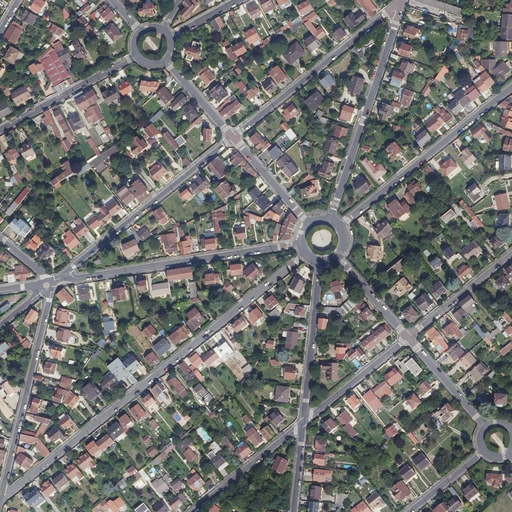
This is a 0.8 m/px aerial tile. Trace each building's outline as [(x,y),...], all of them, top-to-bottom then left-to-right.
[(42,1),(40,0),(36,0),(32,9),(40,13),(45,3),(42,1)] [(192,3),(188,0),(185,0),(184,3),(187,7),(181,12),(185,17),(188,14),(198,6),(194,1),(192,3)] [(276,7),(271,0),(263,0),(259,2),(265,13),(276,7)] [(291,4),(288,0),(278,0),(283,8),(291,4)] [(297,7),(302,15),(302,14),(313,8),(309,0),(297,7)] [(372,10),(374,12),(378,9),(370,0),(368,0),(369,0),(368,0),(363,0),(364,0),(366,3),(372,10)] [(462,9),(434,0),(415,0),(415,1),(460,15),(462,9)] [(155,7),(154,4),(152,5),(152,2),(151,1),(148,2),(147,3),(147,5),(146,5),(146,9),(141,9),(141,15),(146,14),(146,15),(155,14),(155,10),(157,10),(157,7),(155,7)] [(372,18),(376,15),(374,12),(372,10),(366,3),(363,6),(372,18)] [(87,12),(88,12),(94,7),(92,5),(91,6),(89,4),(78,13),(81,16),(85,12),(86,12),(87,12)] [(249,8),(254,18),(262,14),(256,4),(249,8)] [(102,14),(109,8),(106,5),(99,11),(102,14)] [(333,9),(338,16),(341,14),(336,7),(333,9)] [(115,15),(109,8),(102,14),(108,21),(115,15)] [(32,18),(33,18),(35,15),(26,10),(24,14),(25,15),(24,17),(25,17),(24,20),(29,23),(32,18)] [(305,18),(302,20),(304,22),(313,34),(314,35),(319,40),(326,34),(322,29),(318,32),(311,23),(316,19),(316,18),(318,16),(316,13),(315,11),(315,12),(305,18)] [(351,18),(348,20),(350,23),(348,24),(352,29),(366,18),(362,13),(356,17),(353,14),(350,16),(351,18)] [(511,14),(504,14),(503,26),(511,26),(511,14)] [(77,21),(84,28),(88,23),(82,16),(77,21)] [(294,26),(302,20),(302,19),(300,16),(294,20),(295,21),(292,22),(294,26)] [(225,26),(220,17),(216,19),(221,27),(222,28),(225,26)] [(221,27),(216,19),(211,21),(216,30),(221,27)] [(304,22),(302,20),(294,26),(290,28),(291,30),(294,33),(298,30),(297,28),(304,22)] [(13,21),(4,37),(15,43),(22,30),(20,29),(21,26),(13,21)] [(60,28),(51,23),(48,30),(56,34),(60,28)] [(122,35),(113,24),(106,30),(115,41),(122,35)] [(277,34),(278,37),(290,28),(289,26),(288,24),(275,31),(277,34)] [(85,29),(93,37),(96,34),(95,33),(96,32),(89,25),(85,29)] [(511,26),(503,26),(503,38),(511,38),(511,26)] [(261,38),(255,28),(251,30),(252,31),(246,34),(251,44),(259,39),(261,38)] [(419,31),(407,28),(404,36),(415,39),(416,35),(418,35),(419,31)] [(264,44),(265,45),(278,37),(277,34),(275,31),(274,29),(269,32),(272,35),(263,41),(264,44)] [(342,29),(337,32),(335,34),(340,41),(347,35),(342,29)] [(459,29),(457,39),(462,40),(467,40),(468,30),(459,29)] [(320,45),(321,44),(319,40),(314,35),(305,43),(312,52),(320,45)] [(58,53),(62,60),(68,57),(69,59),(72,56),(68,48),(65,49),(61,41),(59,38),(54,42),(58,49),(60,52),(58,53)] [(456,51),(460,40),(454,38),(450,49),(456,51)] [(72,56),(75,62),(86,55),(78,41),(74,43),(72,39),(67,42),(74,54),(72,56)] [(193,41),(191,48),(189,47),(187,48),(186,51),(187,53),(189,54),(187,59),(193,61),(195,55),(201,57),(203,52),(200,50),(201,46),(198,45),(199,43),(193,41)] [(239,60),(229,41),(224,44),(230,55),(228,56),(230,59),(235,60),(235,61),(240,62),(239,60)] [(510,42),(495,41),(495,46),(497,47),(497,56),(508,57),(508,47),(510,47),(510,42)] [(248,51),(243,42),(234,47),(239,56),(248,51)] [(284,54),(292,64),(306,53),(298,43),(284,54)] [(413,47),(403,44),(400,54),(410,57),(413,47)] [(45,69),(58,92),(62,90),(59,84),(63,82),(62,80),(67,78),(71,85),(74,83),(62,60),(58,53),(56,50),(55,49),(54,49),(51,45),(47,49),(41,55),(45,63),(43,64),(45,69)] [(21,51),(12,47),(5,58),(14,63),(21,51)] [(352,50),(360,58),(363,55),(360,53),(355,47),(352,50)] [(30,68),(34,75),(45,69),(43,64),(39,57),(38,57),(36,60),(37,63),(31,66),(30,68)] [(487,64),(487,68),(493,68),(493,72),(496,76),(501,72),(504,76),(511,71),(504,62),(499,66),(498,64),(497,64),(497,62),(496,62),(496,59),(484,59),(484,64),(487,64)] [(404,61),(401,69),(413,73),(416,66),(404,61)] [(445,65),(441,71),(436,78),(440,81),(448,69),(445,65)] [(452,69),(455,74),(460,70),(456,65),(453,67),(454,68),(452,69)] [(206,66),(199,72),(202,75),(200,76),(208,85),(216,78),(206,66)] [(270,75),(272,78),(278,85),(288,77),(279,66),(271,72),(272,74),(270,75)] [(402,84),(406,73),(396,70),(392,81),(391,84),(401,87),(402,84)] [(482,79),(488,87),(495,81),(486,70),(479,76),(482,79)] [(335,81),(330,75),(322,81),(327,88),(335,81)] [(364,80),(354,76),(349,91),(360,95),(364,80)] [(269,93),(279,86),(278,85),(272,78),(263,85),(269,93)] [(424,95),(430,87),(434,80),(430,79),(428,83),(429,84),(422,94),(424,95)] [(483,93),(489,88),(488,87),(482,79),(476,84),(483,93)] [(134,90),(129,81),(119,86),(124,95),(134,90)] [(142,81),(141,90),(151,91),(151,90),(155,91),(158,88),(159,83),(153,82),(153,83),(142,81)] [(0,88),(4,91),(7,88),(9,86),(3,82),(0,88)] [(243,82),(239,86),(241,89),(251,100),(257,95),(256,94),(260,91),(256,86),(249,92),(247,90),(249,89),(243,82)] [(29,91),(32,89),(29,84),(16,91),(17,93),(12,96),(13,96),(18,105),(23,102),(22,101),(24,100),(25,100),(32,96),(29,91)] [(211,92),(216,98),(224,90),(219,84),(211,92)] [(475,86),(471,89),(468,86),(464,89),(464,90),(472,100),(474,102),(481,95),(475,86)] [(174,98),(165,87),(156,94),(166,106),(174,98)] [(4,91),(9,99),(13,96),(12,96),(11,94),(7,88),(4,91)] [(121,97),(116,88),(108,92),(108,91),(103,94),(108,104),(121,97)] [(401,95),(399,102),(407,104),(407,107),(409,107),(408,110),(412,112),(414,106),(411,106),(415,92),(407,89),(402,88),(400,95),(401,95)] [(94,90),(86,95),(91,104),(92,106),(92,107),(93,109),(100,120),(104,118),(99,110),(100,110),(98,106),(97,106),(95,102),(100,99),(94,90)] [(224,90),(216,98),(220,103),(229,95),(224,90)] [(472,100),(464,90),(455,97),(457,100),(463,107),(472,100)] [(84,91),(74,96),(76,101),(81,110),(82,111),(88,108),(89,109),(87,110),(89,113),(87,114),(91,122),(94,121),(96,124),(95,124),(97,129),(103,126),(100,121),(100,120),(93,109),(92,107),(92,106),(91,104),(86,95),(84,91)] [(326,101),(318,91),(306,101),(313,111),(326,101)] [(183,94),(177,99),(176,100),(176,101),(171,105),(176,110),(180,106),(181,106),(182,106),(188,100),(183,94)] [(235,94),(221,106),(224,108),(236,97),(235,96),(236,95),(235,94)] [(231,106),(231,105),(225,109),(220,114),(226,121),(243,106),(238,100),(231,106)] [(456,114),(464,108),(463,107),(457,100),(450,106),(456,114)] [(505,100),(499,105),(504,108),(511,110),(511,106),(508,104),(509,102),(505,100)] [(392,105),(384,103),(381,112),(382,113),(381,118),(386,120),(388,116),(389,116),(391,115),(392,111),(393,111),(395,106),(392,105)] [(12,111),(8,104),(0,107),(0,117),(0,118),(12,111)] [(199,115),(190,104),(182,111),(191,121),(199,115)] [(288,120),(296,114),(300,111),(293,104),(286,110),(287,112),(284,115),(288,120)] [(350,121),(355,108),(345,105),(344,109),(343,109),(339,120),(347,122),(348,120),(350,121)] [(69,140),(74,137),(57,106),(52,108),(64,130),(66,134),(69,140)] [(448,113),(447,114),(444,110),(442,112),(437,106),(435,108),(438,113),(445,121),(448,124),(454,120),(448,113)] [(511,110),(504,108),(502,112),(506,114),(502,123),(511,127),(511,110)] [(51,124),(66,152),(73,148),(68,140),(66,141),(62,135),(63,134),(56,126),(53,119),(49,110),(44,113),(47,117),(51,124)] [(150,120),(153,123),(164,113),(161,110),(150,120)] [(321,119),(322,117),(325,113),(320,110),(316,116),(321,119)] [(445,121),(438,113),(435,115),(436,116),(426,124),(432,132),(436,129),(438,127),(439,128),(443,125),(442,124),(445,121)] [(77,130),(85,126),(79,115),(71,119),(77,130)] [(194,123),(181,134),(183,136),(195,125),(194,123)] [(145,130),(151,137),(159,131),(153,124),(145,130)] [(502,128),(493,124),(492,128),(497,130),(496,133),(499,134),(500,132),(502,128)] [(493,137),(482,125),(472,133),(476,138),(482,134),(488,141),(493,137)] [(335,135),(345,139),(348,130),(338,126),(335,135)] [(296,135),(291,128),(288,131),(286,132),(291,139),(296,135)] [(511,132),(502,128),(500,132),(511,137),(511,132)] [(432,137),(426,130),(418,136),(415,139),(421,146),(424,144),(432,137)] [(187,141),(183,136),(176,141),(168,131),(164,134),(176,150),(187,141)] [(259,149),(260,147),(264,151),(272,145),(268,141),(266,142),(260,135),(258,133),(251,139),(259,149)] [(139,151),(141,153),(149,146),(143,139),(141,141),(137,136),(131,141),(136,146),(133,149),(136,153),(139,151)] [(325,151),(335,154),(339,143),(336,142),(337,139),(330,137),(325,151)] [(390,147),(387,149),(393,157),(402,150),(396,142),(393,145),(392,143),(389,145),(390,147)] [(36,153),(30,143),(26,145),(26,146),(20,149),(25,159),(36,153)] [(364,143),(362,150),(371,153),(373,146),(364,143)] [(102,157),(106,161),(122,151),(117,145),(114,146),(101,155),(102,157)] [(276,161),(284,154),(277,146),(269,153),(272,156),(276,161)] [(465,155),(460,159),(466,166),(476,158),(467,147),(462,152),(465,155)] [(14,160),(21,156),(16,148),(9,151),(9,152),(7,153),(11,161),(14,159),(14,160)] [(393,157),(387,149),(384,152),(390,160),(393,157)] [(128,151),(125,154),(129,160),(133,157),(128,151)] [(239,153),(236,155),(233,158),(233,159),(235,162),(233,163),(237,167),(245,160),(239,153)] [(310,175),(314,176),(311,163),(309,164),(307,153),(305,153),(305,156),(310,175)] [(511,154),(500,154),(499,169),(511,168),(511,154)] [(287,155),(278,163),(291,179),(300,171),(287,155)] [(209,164),(221,179),(230,171),(219,156),(209,164)] [(188,167),(192,164),(186,158),(183,160),(188,167)] [(376,168),(367,158),(362,162),(375,177),(379,174),(381,176),(387,172),(381,164),(376,168)] [(100,172),(107,167),(101,159),(95,164),(96,166),(96,167),(100,172)] [(324,169),(322,169),(320,175),(330,178),(335,164),(331,163),(331,160),(327,159),(327,161),(324,169)] [(444,178),(458,167),(451,159),(447,162),(447,161),(442,165),(443,166),(437,170),(444,178)] [(67,178),(74,173),(68,162),(64,164),(68,172),(51,182),(54,186),(61,182),(65,179),(66,179),(67,178)] [(89,163),(77,171),(78,173),(80,175),(92,167),(89,163)] [(150,171),(158,181),(164,176),(163,175),(167,172),(160,163),(150,171)] [(209,164),(205,167),(217,182),(221,179),(209,164)] [(429,165),(424,169),(432,179),(436,175),(429,165)] [(78,173),(77,171),(74,173),(67,178),(69,181),(75,178),(74,176),(78,173)] [(489,174),(480,182),(481,184),(486,179),(491,176),(489,174)] [(196,183),(192,187),(197,193),(198,194),(203,201),(205,198),(206,197),(201,191),(208,186),(211,184),(204,176),(202,179),(203,180),(197,185),(196,183)] [(371,187),(363,178),(354,186),(361,194),(371,187)] [(131,188),(133,191),(136,189),(138,192),(135,194),(141,203),(149,197),(146,192),(148,190),(140,180),(134,185),(131,188)] [(223,184),(215,190),(223,199),(235,190),(232,186),(231,187),(226,181),(225,180),(222,183),(223,184)] [(320,190),(318,181),(313,182),(314,186),(310,186),(310,187),(307,188),(302,189),(304,198),(310,197),(310,198),(314,197),(314,196),(319,195),(318,191),(320,190)] [(417,185),(415,182),(408,187),(414,195),(418,192),(421,190),(419,187),(420,186),(418,184),(417,185)] [(481,192),(475,184),(468,189),(471,192),(468,194),(471,197),(473,195),(475,198),(477,198),(478,197),(478,195),(481,192)] [(127,205),(136,198),(131,192),(129,190),(126,186),(118,193),(121,197),(127,205)] [(197,193),(192,187),(181,195),(184,199),(186,197),(188,200),(197,193)] [(289,193),(292,196),(298,191),(295,188),(289,193)] [(8,210),(12,214),(30,192),(26,189),(8,210)] [(255,196),(254,194),(252,194),(249,190),(244,194),(250,201),(255,196)] [(499,211),(510,208),(507,194),(496,196),(499,211)] [(113,195),(104,201),(106,205),(115,199),(113,195)] [(258,204),(264,212),(272,205),(269,201),(269,202),(264,197),(262,195),(254,202),(257,205),(258,204)] [(418,203),(413,196),(410,198),(415,205),(418,203)] [(388,206),(399,219),(411,209),(406,202),(402,205),(397,198),(388,206)] [(468,212),(471,210),(463,200),(460,203),(468,212)] [(113,216),(122,209),(116,201),(107,208),(109,211),(113,216)] [(287,207),(281,201),(278,205),(272,209),(270,211),(281,215),(282,216),(284,212),(285,212),(283,211),(287,207)] [(102,223),(104,226),(104,225),(108,222),(113,218),(112,217),(108,212),(104,207),(100,210),(103,214),(98,218),(102,223)] [(167,215),(161,207),(159,210),(159,209),(154,213),(161,221),(165,218),(165,217),(167,215)] [(449,207),(440,215),(447,224),(457,215),(452,209),(452,210),(449,207)] [(270,211),(264,216),(269,218),(269,217),(279,221),(282,216),(281,215),(270,211)] [(247,212),(245,216),(247,227),(251,227),(250,222),(255,224),(256,220),(263,223),(262,218),(247,212)] [(298,221),(292,213),(290,215),(288,214),(287,215),(285,218),(287,219),(296,225),(298,221)] [(216,218),(213,218),(214,225),(215,231),(220,230),(219,224),(218,224),(218,220),(227,219),(226,214),(215,216),(216,218)] [(93,230),(102,223),(98,218),(95,215),(87,222),(93,230)] [(499,228),(509,228),(510,215),(500,215),(499,228)] [(485,227),(476,216),(472,217),(474,220),(480,227),(485,227)] [(80,238),(89,230),(83,223),(79,218),(75,221),(79,226),(74,230),(80,238)] [(20,222),(16,219),(10,227),(20,236),(21,235),(25,239),(33,230),(28,226),(29,226),(21,220),(20,222)] [(294,229),(296,225),(287,219),(284,226),(294,229)] [(374,228),(383,239),(389,234),(387,232),(393,228),(386,220),(381,224),(379,226),(378,225),(374,228)] [(480,227),(474,220),(470,223),(476,230),(480,227)] [(275,230),(278,232),(282,233),(292,234),(294,229),(284,226),(278,223),(275,230)] [(247,239),(246,227),(231,229),(233,241),(247,239)] [(145,228),(137,234),(142,240),(150,234),(145,228)] [(72,249),(80,242),(71,231),(66,234),(69,238),(65,241),(68,244),(72,249)] [(166,232),(161,234),(162,243),(165,242),(165,246),(166,246),(167,252),(178,250),(175,234),(167,235),(166,232)] [(505,242),(499,235),(490,242),(496,249),(505,242)] [(42,243),(35,237),(31,242),(30,242),(27,246),(30,248),(31,247),(36,251),(42,243)] [(140,250),(135,239),(123,244),(127,255),(140,250)] [(207,249),(217,247),(217,242),(216,239),(202,241),(203,248),(207,247),(207,249)] [(188,252),(192,251),(191,247),(190,240),(183,242),(181,242),(182,252),(188,252)] [(475,254),(476,256),(483,250),(475,240),(461,251),(468,260),(475,254)] [(56,250),(47,243),(38,254),(46,260),(50,254),(52,255),(56,250)] [(369,246),(369,250),(370,250),(370,253),(369,259),(381,260),(381,255),(380,255),(380,247),(369,246)] [(449,260),(455,255),(449,247),(443,252),(449,260)] [(431,264),(437,271),(445,264),(438,255),(429,262),(430,264),(431,264)] [(385,271),(387,272),(398,262),(397,261),(385,271)] [(244,273),(242,264),(231,266),(232,269),(228,270),(229,276),(244,274),(244,273)] [(244,273),(244,274),(244,275),(247,279),(249,277),(251,280),(252,281),(262,273),(259,269),(255,264),(244,273)] [(458,273),(462,278),(471,270),(467,265),(465,266),(464,265),(461,267),(462,269),(458,273)] [(170,271),(168,271),(170,282),(173,281),(173,282),(175,282),(175,281),(181,280),(181,281),(183,281),(183,279),(186,279),(188,278),(190,278),(191,283),(190,283),(193,299),(197,297),(192,267),(187,268),(186,268),(182,269),(178,269),(174,270),(170,271)] [(16,270),(16,274),(17,278),(21,278),(21,280),(26,280),(26,277),(30,276),(29,271),(25,268),(23,269),(16,270)] [(511,277),(504,268),(500,271),(504,276),(497,282),(503,290),(510,284),(508,281),(510,280),(511,277)] [(208,283),(208,284),(216,283),(216,282),(220,281),(219,275),(215,276),(215,274),(207,276),(207,279),(207,281),(206,281),(207,283),(208,283)] [(9,283),(16,282),(15,275),(8,276),(9,283)] [(413,288),(404,277),(395,284),(404,296),(413,288)] [(306,283),(296,278),(291,288),(301,294),(306,283)] [(149,290),(148,281),(144,282),(144,280),(141,281),(141,282),(140,282),(141,286),(141,290),(142,291),(149,290)] [(229,281),(224,285),(226,286),(230,292),(235,288),(229,281)] [(331,284),(334,293),(344,290),(341,281),(331,284)] [(382,289),(386,293),(395,285),(392,281),(382,289)] [(437,298),(447,290),(441,281),(431,289),(437,298)] [(171,293),(170,283),(154,286),(155,295),(171,293)] [(119,302),(127,301),(124,284),(117,285),(118,289),(112,290),(114,297),(118,296),(119,302)] [(79,290),(81,300),(92,299),(91,288),(79,290)] [(64,289),(58,295),(64,302),(67,299),(70,303),(74,300),(64,289)] [(416,301),(424,311),(433,303),(426,293),(416,301)] [(321,305),(321,312),(342,314),(347,314),(353,309),(355,307),(352,304),(356,301),(359,304),(361,301),(356,295),(353,297),(354,298),(343,307),(321,305)] [(475,302),(470,295),(460,303),(463,307),(467,312),(469,314),(474,310),(471,305),(475,302)] [(273,296),(265,303),(271,310),(279,304),(273,296)] [(362,301),(361,301),(359,304),(356,306),(359,310),(363,314),(360,316),(365,322),(372,315),(371,314),(372,313),(362,301)] [(3,313),(13,306),(10,302),(0,309),(3,313)] [(289,304),(284,311),(287,313),(290,307),(297,307),(297,311),(296,311),(295,316),(306,316),(306,311),(305,311),(305,308),(301,308),(301,305),(289,304)] [(419,316),(411,306),(403,313),(411,322),(419,316)] [(188,314),(192,319),(189,322),(188,323),(194,331),(202,324),(201,323),(206,319),(201,313),(196,307),(188,314)] [(467,312),(463,307),(454,315),(459,322),(463,319),(461,316),(467,312)] [(68,310),(60,308),(57,323),(65,325),(67,326),(70,326),(70,325),(71,323),(70,322),(68,321),(70,314),(68,313),(68,310)] [(39,313),(33,309),(24,324),(29,327),(39,313)] [(258,309),(250,315),(253,319),(250,321),(254,325),(264,317),(258,309)] [(280,314),(277,310),(270,315),(274,319),(280,314)] [(509,315),(505,311),(502,314),(507,320),(510,317),(509,315)] [(247,325),(242,319),(232,326),(237,333),(247,325)] [(320,319),(319,329),(328,330),(329,320),(320,319)] [(104,336),(111,335),(110,330),(116,329),(115,321),(105,323),(105,330),(103,331),(104,336)] [(451,327),(449,325),(443,330),(448,337),(451,335),(452,336),(456,333),(461,339),(465,336),(461,330),(455,324),(451,327)] [(24,342),(10,325),(8,327),(20,342),(25,348),(31,344),(27,340),(24,342)] [(152,325),(143,333),(148,340),(158,332),(152,325)] [(484,339),(487,337),(478,325),(474,328),(484,339)] [(185,326),(171,337),(177,344),(191,333),(185,326)] [(373,334),(380,342),(389,335),(382,326),(373,334)] [(442,340),(443,339),(433,327),(427,333),(436,344),(435,346),(441,353),(448,348),(442,340)] [(465,336),(470,332),(465,327),(461,330),(465,336)] [(72,330),(61,328),(58,339),(69,342),(72,330)] [(297,330),(285,328),(284,332),(288,332),(286,349),(295,350),(297,330)] [(497,329),(488,335),(490,338),(499,332),(497,329)] [(369,351),(380,342),(373,334),(362,344),(366,349),(367,349),(369,351)] [(231,342),(239,351),(243,347),(235,338),(231,342)] [(155,348),(161,356),(172,347),(165,339),(155,348)] [(268,340),(266,344),(266,347),(273,348),(274,341),(268,340)] [(3,354),(13,346),(11,343),(9,344),(7,341),(0,346),(0,347),(2,350),(0,351),(3,354)] [(338,348),(337,359),(343,360),(347,354),(345,354),(345,350),(348,350),(348,348),(351,348),(355,342),(348,342),(348,344),(345,344),(344,348),(338,348)] [(456,343),(452,347),(445,353),(453,362),(464,352),(456,343)] [(500,352),(503,356),(511,348),(511,344),(511,343),(499,351),(500,352)] [(214,351),(220,358),(223,356),(228,352),(229,354),(233,351),(227,344),(223,347),(222,345),(214,351)] [(65,349),(55,346),(53,356),(62,358),(65,349)] [(347,354),(352,360),(358,355),(361,358),(365,355),(360,348),(355,352),(354,350),(352,351),(350,349),(347,354)] [(96,354),(95,353),(92,357),(96,359),(102,352),(100,350),(96,354)] [(214,351),(213,350),(209,353),(208,355),(207,354),(202,357),(209,366),(220,358),(214,351)] [(228,352),(223,356),(226,359),(234,352),(233,351),(229,354),(228,352)] [(146,359),(151,365),(158,359),(153,352),(146,359)] [(469,352),(460,360),(463,363),(464,362),(469,368),(477,361),(469,352)] [(201,358),(197,353),(189,360),(196,368),(203,362),(201,358)] [(131,355),(122,362),(131,373),(141,366),(131,355)] [(203,362),(209,368),(210,367),(209,366),(202,357),(201,358),(203,362)] [(442,362),(447,366),(451,361),(446,357),(442,362)] [(114,374),(101,385),(104,389),(107,386),(108,387),(118,379),(119,381),(125,377),(126,379),(128,377),(135,385),(138,382),(131,373),(122,362),(118,358),(108,367),(114,374)] [(55,361),(49,359),(49,362),(48,361),(45,372),(51,373),(52,369),(56,370),(57,364),(55,363),(55,361)] [(396,363),(404,374),(410,369),(415,376),(421,371),(412,360),(409,362),(406,359),(401,363),(399,361),(396,363)] [(481,361),(469,372),(477,381),(489,371),(481,361)] [(191,380),(196,376),(193,373),(193,372),(192,373),(184,363),(180,367),(191,380)] [(326,373),(326,382),(337,382),(338,364),(320,363),(320,372),(326,373)] [(250,375),(253,369),(249,364),(242,370),(247,377),(250,375)] [(297,368),(287,367),(285,378),(295,379),(297,368)] [(392,386),(403,378),(395,368),(385,376),(392,386)] [(489,381),(500,372),(497,368),(486,377),(489,381)] [(175,378),(168,384),(171,387),(173,386),(179,394),(183,399),(189,394),(185,389),(185,388),(180,382),(179,383),(175,378)] [(61,381),(60,385),(61,385),(61,388),(60,388),(56,388),(55,393),(58,394),(57,400),(63,402),(70,390),(67,390),(68,387),(72,388),(74,385),(72,384),(61,381)] [(428,392),(432,388),(425,381),(421,385),(428,392)] [(102,393),(93,382),(83,390),(92,401),(102,393)] [(167,388),(162,382),(151,390),(160,402),(166,397),(162,392),(165,391),(164,390),(167,388)] [(390,397),(394,394),(384,382),(373,390),(377,395),(378,394),(381,398),(383,396),(382,394),(386,391),(390,397)] [(13,393),(16,391),(10,383),(4,387),(5,389),(8,387),(13,393)] [(208,393),(200,384),(194,389),(201,398),(208,393)] [(289,387),(278,386),(277,393),(278,393),(278,401),(289,402),(290,394),(289,394),(289,387)] [(376,409),(383,404),(372,390),(364,397),(370,404),(371,403),(376,409)] [(70,391),(65,400),(73,407),(80,399),(70,391)] [(407,401),(414,410),(422,403),(419,400),(420,399),(418,396),(417,397),(414,394),(407,401)] [(508,395),(496,394),(495,406),(503,407),(503,404),(507,404),(508,395)] [(0,406),(7,415),(12,411),(2,400),(3,399),(0,395),(0,406)] [(150,395),(143,401),(149,408),(150,407),(152,410),(157,406),(155,403),(156,403),(150,395)] [(361,403),(357,398),(355,396),(348,402),(354,409),(361,403)] [(41,399),(35,398),(31,411),(38,413),(41,399)] [(446,406),(445,404),(439,409),(441,411),(439,413),(438,412),(432,417),(436,423),(440,419),(439,417),(442,415),(443,417),(442,418),(446,423),(453,417),(451,415),(455,411),(448,404),(446,406)] [(144,412),(138,405),(131,411),(137,418),(144,412)] [(283,420),(277,411),(268,418),(271,422),(272,424),(275,427),(283,420)] [(336,418),(353,438),(358,434),(355,430),(354,429),(352,429),(349,426),(350,425),(349,423),(353,420),(346,411),(336,418)] [(22,434),(40,438),(52,419),(45,418),(36,415),(35,420),(45,422),(45,423),(44,423),(37,434),(23,430),(22,434)] [(72,426),(76,423),(69,415),(60,422),(66,429),(71,425),(72,426)] [(119,425),(125,432),(128,430),(126,427),(132,422),(126,415),(119,421),(121,423),(119,425)] [(251,421),(246,415),(243,417),(248,423),(251,421)] [(323,426),(329,434),(339,426),(336,422),(335,423),(331,419),(323,426)] [(159,427),(154,420),(150,423),(155,430),(159,427)] [(117,423),(106,432),(108,434),(113,441),(125,432),(119,425),(117,423)] [(243,427),(247,433),(253,429),(250,423),(243,427)] [(263,434),(267,438),(268,439),(274,434),(268,427),(262,432),(260,429),(261,428),(257,424),(255,426),(262,434),(263,434)] [(55,442),(64,435),(57,426),(48,434),(55,442)] [(386,431),(392,438),(399,432),(393,426),(386,431)] [(263,440),(254,429),(247,435),(256,446),(263,440)] [(414,431),(409,435),(417,445),(419,443),(415,438),(418,436),(414,431)] [(22,434),(21,437),(20,441),(33,443),(33,442),(38,443),(40,438),(22,434)] [(108,434),(96,444),(103,453),(109,459),(120,450),(113,441),(108,434)] [(234,448),(226,437),(222,440),(231,451),(234,448)] [(40,438),(38,443),(35,446),(45,458),(51,453),(40,438)] [(191,444),(188,439),(184,442),(182,439),(176,444),(178,447),(178,448),(181,452),(190,462),(196,457),(190,449),(187,452),(185,449),(191,444)] [(317,441),(316,451),(326,452),(327,442),(325,442),(325,440),(323,440),(323,442),(317,441)] [(220,471),(229,464),(220,454),(217,456),(216,455),(221,450),(215,441),(208,447),(212,451),(207,455),(220,471)] [(93,456),(94,455),(96,458),(103,453),(96,444),(94,442),(86,448),(93,456)] [(237,451),(246,461),(249,459),(246,456),(252,451),(246,443),(237,451)] [(172,445),(164,452),(166,454),(174,448),(172,445)] [(157,452),(153,446),(146,452),(150,457),(157,452)] [(235,453),(243,464),(246,461),(237,451),(235,453)] [(422,471),(432,464),(424,453),(414,461),(422,471)] [(24,455),(21,454),(17,461),(20,462),(19,463),(27,468),(27,467),(30,468),(34,462),(32,460),(24,455)] [(97,466),(88,454),(77,462),(86,474),(97,466)] [(285,458),(279,455),(275,466),(289,473),(292,466),(288,465),(290,461),(291,460),(291,459),(290,458),(290,457),(289,457),(289,456),(288,456),(287,456),(286,457),(285,457),(285,458)] [(325,456),(316,455),(315,463),(320,464),(320,465),(326,465),(327,462),(325,462),(325,456)] [(74,464),(73,463),(64,470),(65,472),(74,464)] [(74,464),(65,472),(72,480),(77,476),(80,480),(84,477),(74,464)] [(400,473),(407,482),(417,474),(410,465),(400,473)] [(136,472),(133,468),(126,473),(129,477),(136,472)] [(143,469),(139,473),(142,476),(147,482),(150,479),(143,469)] [(331,477),(331,471),(315,470),(314,480),(325,481),(326,476),(331,477)] [(69,482),(62,474),(53,481),(60,489),(69,482)] [(198,474),(195,476),(188,482),(196,491),(205,483),(198,474)] [(488,474),(488,482),(495,483),(495,486),(496,487),(499,487),(500,486),(500,483),(502,483),(503,476),(498,475),(493,474),(493,475),(488,474)] [(119,486),(116,488),(117,490),(123,485),(127,482),(124,478),(118,483),(119,486)] [(169,486),(162,478),(154,485),(159,492),(164,488),(165,490),(169,486)] [(174,490),(176,492),(181,488),(179,486),(183,483),(181,480),(180,481),(178,479),(171,485),(175,489),(174,490)] [(56,490),(49,481),(44,485),(45,486),(43,487),(40,489),(47,498),(56,490)] [(403,500),(412,493),(402,481),(393,489),(395,492),(393,494),(398,499),(400,498),(403,500)] [(469,500),(479,492),(472,484),(463,492),(469,500)] [(320,499),(321,488),(313,487),(312,498),(320,499)] [(27,496),(35,505),(43,498),(36,489),(29,494),(27,496)] [(332,504),(335,504),(335,501),(344,502),(344,496),(346,497),(349,491),(346,489),(343,494),(324,492),(323,503),(332,504)] [(387,504),(383,498),(377,491),(367,499),(374,509),(378,506),(378,507),(381,507),(382,506),(383,507),(387,504)] [(24,498),(31,507),(35,505),(27,496),(29,494),(24,498)] [(180,501),(182,503),(186,500),(181,494),(177,497),(178,498),(180,501)] [(450,508),(453,511),(454,511),(463,506),(456,497),(447,504),(450,508)] [(43,498),(35,505),(37,508),(45,501),(43,498)] [(182,503),(180,501),(178,498),(169,505),(174,511),(177,509),(176,507),(179,505),(182,503)] [(112,511),(120,511),(126,508),(120,500),(118,502),(117,500),(114,502),(110,501),(106,504),(108,506),(112,511)] [(168,511),(170,511),(162,501),(153,509),(155,511),(168,511)] [(372,511),(364,501),(353,511),(372,511)] [(318,511),(319,503),(309,502),(308,511),(318,511)] [(151,511),(144,503),(135,510),(136,511),(151,511)] [(440,508),(434,511),(447,511),(449,510),(449,509),(444,503),(439,507),(440,508)]
